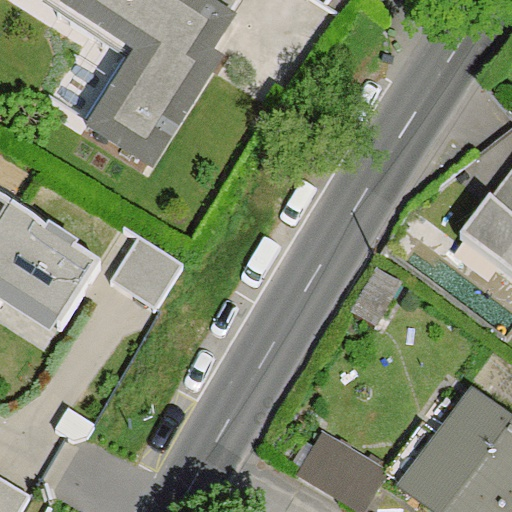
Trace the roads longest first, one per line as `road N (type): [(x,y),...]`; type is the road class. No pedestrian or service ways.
road 1 (secondary): [(212,450),(490,0)]
road 2 (residential): [(212,450),(315,511)]
